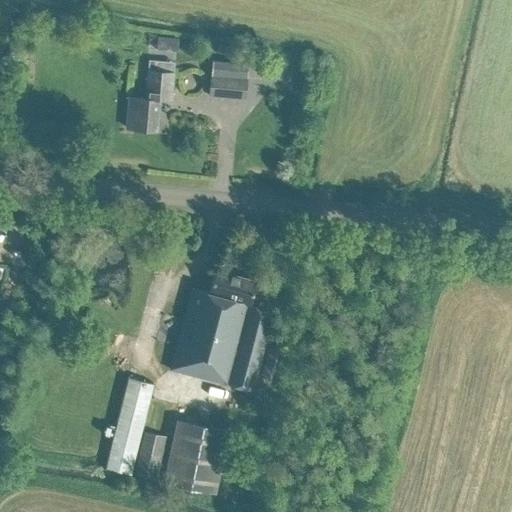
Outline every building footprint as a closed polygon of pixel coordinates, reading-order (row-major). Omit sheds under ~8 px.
[(162,45),(182,45),(182,33),(163,33),(162,45)] [(238,54),(239,43),(216,41),(215,52),(238,54)] [(170,100),(173,70),(147,68),(144,97),(128,96),(126,126),(155,129),(157,98),(170,100)] [(243,97),(245,77),(209,74),(208,94),(243,97)] [(248,302),(254,280),(213,269),(207,292),(190,287),(169,368),(251,389),(272,309),(248,302)] [(277,379),(284,349),(267,345),(259,375),(277,379)] [(104,466),(129,473),(152,382),(126,376),(104,466)] [(177,416),(172,440),(163,479),(214,491),(228,427),(177,416)] [(138,450),(132,474),(155,479),(161,454),(164,435),(142,430),(138,450)]
